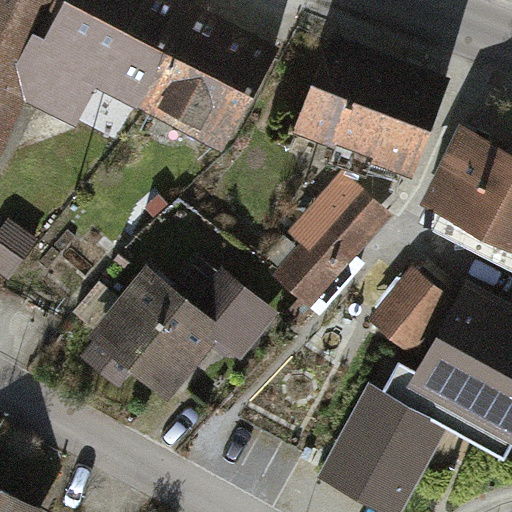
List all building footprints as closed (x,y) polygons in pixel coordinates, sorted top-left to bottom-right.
[(0,0),(0,139),(15,105),(64,126),(80,90),(204,144),(246,48),(139,2),(139,0),(0,0)] [(423,69),(292,27),(259,131),(390,172),(423,69)] [(463,235),(501,156),(439,126),(400,205),(463,235)] [(511,258),(511,160),(501,156),(463,235),(511,258)] [(387,214),(342,176),(256,279),(301,317),(387,214)] [(31,239),(0,221),(0,283),(4,286),(31,239)] [(181,304),(129,265),(71,341),(136,390),(178,335),(232,375),(277,315),(210,266),(181,304)] [(511,317),(454,286),(388,406),(434,431),(453,441),(465,419),(511,444),(511,317)] [(356,511),(391,511),(434,431),(361,393),(311,488),(356,511)] [(0,511),(19,511),(0,502),(0,511)]
